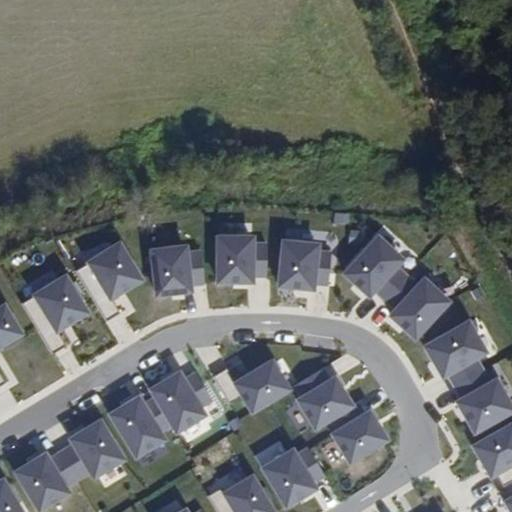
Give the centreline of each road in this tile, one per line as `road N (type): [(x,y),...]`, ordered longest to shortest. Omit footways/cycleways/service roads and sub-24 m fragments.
road 1 (residential): [(343,511),(418,465),(422,433),(389,360),(352,331),(288,321),(175,334),(0,435)]
road 2 (track): [(511,266),(428,121),(386,0)]
